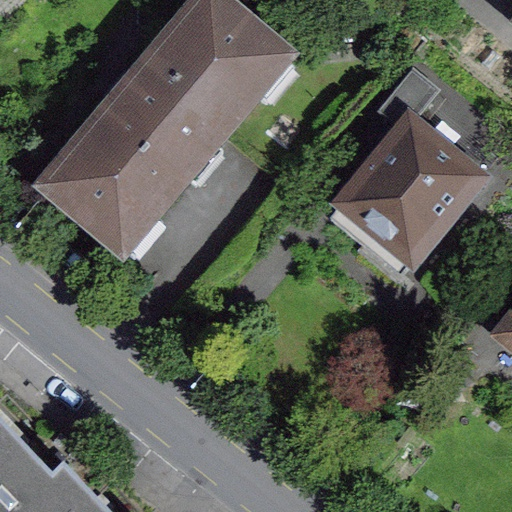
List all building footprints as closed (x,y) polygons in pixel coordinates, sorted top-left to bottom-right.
[(230,0),(203,0),(42,199),(133,272),(305,60),(230,0)] [(415,121),(337,213),(420,283),(498,192),(415,121)] [(511,324),(494,347),(511,361),(511,324)] [(0,511),(80,511),(91,503),(62,471),(47,485),(0,433),(0,511)] [(99,511),(91,503),(80,511),(99,511)]
